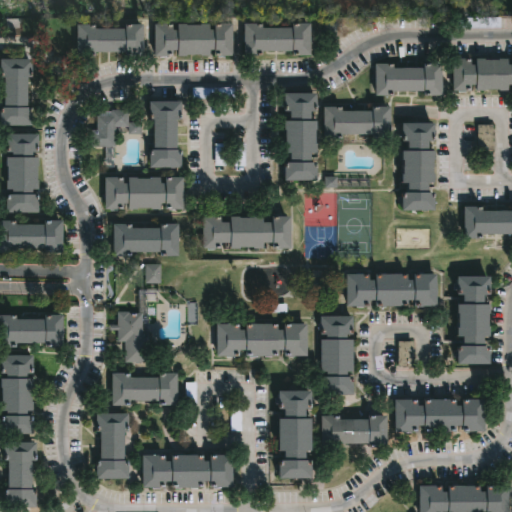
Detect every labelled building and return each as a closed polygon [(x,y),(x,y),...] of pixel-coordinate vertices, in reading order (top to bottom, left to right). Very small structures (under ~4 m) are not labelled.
[(500,17),(463,18),(464,29),(500,28),(500,17)] [(324,36),(336,35),(335,21),(323,22),(324,36)] [(312,23),(312,56),(293,56),(293,51),(264,51),(264,56),(246,56),(245,24),(264,23),(264,28),(293,28),(293,24),(312,23)] [(143,24),(144,57),(124,57),(124,52),(94,52),(94,57),(76,57),(76,24),(94,24),(94,29),(124,29),(124,25),(143,24)] [(234,24),(234,57),(217,57),(217,50),(210,50),(210,57),(178,56),(179,51),(174,51),(174,58),(157,57),(157,25),(174,25),(174,31),(178,31),(178,24),(202,26),(202,24),(211,24),(211,30),(215,30),(215,24),(234,24)] [(511,85),(509,86),(509,91),(500,91),(500,90),(477,91),(477,85),(472,85),(472,91),(454,91),(454,58),(472,58),(472,65),(477,65),(477,59),(500,60),(500,59),(509,58),(509,64),(511,64),(511,85)] [(28,78),(28,108),(33,108),(33,126),(0,126),(0,107),(3,107),(3,78),(0,78),(0,59),(31,60),(31,78),(28,78)] [(444,64),(444,97),(425,96),(425,91),(395,91),(395,95),(378,95),(378,63),(395,63),(395,68),(425,68),(425,64),(444,64)] [(233,87),(192,88),(192,99),(234,98),(233,87)] [(311,112),(311,121),(317,121),(316,145),(318,145),(318,154),(312,154),(312,163),(317,163),(317,181),(286,181),(286,163),(291,163),(292,154),(286,154),(287,131),(286,131),(286,121),(291,121),(291,112),(285,112),(285,93),(317,94),(317,112),(311,112)] [(182,119),(182,121),(178,121),(178,151),(182,151),(182,169),(150,169),(150,150),(154,150),(154,121),(149,121),(149,103),(182,103),(182,119)] [(392,107),(391,141),(372,141),(372,136),(343,135),(343,140),(323,140),(324,107),(342,108),(342,111),(372,112),(372,107),(392,107)] [(130,110),(130,123),(145,123),(145,128),(142,128),(142,134),(129,134),(129,127),(117,127),(116,147),(92,147),(93,129),(98,129),(98,115),(112,116),(112,110),(130,110)] [(430,142),(430,151),(435,151),(435,184),(430,184),(430,194),(436,194),(436,212),(405,212),(405,193),(410,193),(410,184),(404,184),(404,174),(405,173),(404,151),(409,151),(409,142),(404,142),(404,124),(435,124),(435,142),(430,142)] [(485,151),(479,151),(479,125),(494,125),(494,151),(485,151)] [(33,153),(33,157),(38,157),(38,190),(34,190),(34,195),(39,195),(39,213),(8,212),(8,195),(13,195),(13,190),(7,190),(8,167),(7,167),(7,158),(13,158),(13,153),(7,153),(7,135),(38,135),(38,153),(33,153)] [(214,166),(224,166),(225,144),(215,144),(214,166)] [(245,166),(245,147),(235,147),(234,166),(245,166)] [(365,174),(365,177),(369,177),(369,188),(323,189),(323,177),(332,177),(332,173),(365,173),(365,174)] [(184,177),(184,211),(165,211),(165,203),(161,203),(161,210),(128,210),(128,204),(123,204),(123,209),(105,209),(105,177),(124,177),(124,183),(128,183),(127,177),(138,177),(138,179),(160,177),(160,183),(165,183),(165,177),(184,177)] [(511,236),(484,236),(484,240),(465,239),(466,207),(485,207),(485,212),(511,212),(511,236)] [(292,222),(291,249),(273,249),(273,244),(263,244),(263,251),(255,251),(255,249),(231,250),(231,244),(222,244),(222,251),(204,251),(204,218),(222,218),(222,223),(232,223),(232,217),(255,219),(255,218),(264,218),(263,224),(273,224),(273,217),(292,218),(292,222)] [(64,221),(64,254),(45,254),(45,249),(16,249),(17,254),(0,254),(0,221),(16,221),(16,225),(45,225),(45,221),(64,221)] [(178,224),(178,257),(160,257),(160,252),(132,252),(131,258),(113,258),(113,225),(131,225),(131,229),(160,229),(160,224),(178,224)] [(145,284),(160,284),(160,265),(145,265),(145,284)] [(438,271),(439,304),(416,304),(416,299),(409,299),(409,304),(377,304),(377,298),(365,298),(366,304),(348,304),(347,272),(370,272),(370,278),(377,278),(377,272),(408,271),(409,278),(416,278),(416,272),(438,271)] [(487,291),(486,301),(491,301),(491,334),(487,333),(487,342),(491,342),(491,362),(459,361),(459,343),(464,343),(464,334),(459,334),(459,324),(461,324),(462,310),(460,310),(460,301),(465,301),(465,291),(459,291),(460,273),(491,273),(491,291),(487,291)] [(148,301),(148,349),(158,350),(158,361),(125,361),(125,341),(118,341),(118,330),(111,330),(111,326),(118,326),(118,312),(139,314),(139,289),(147,289),(147,286),(157,286),(157,301),(148,301)] [(63,315),(63,342),(16,341),(16,346),(0,346),(0,312),(17,312),(17,317),(44,317),(44,313),(63,313),(63,315)] [(349,334),(349,339),(354,339),(354,371),(349,371),(349,377),(354,377),(354,395),(323,394),(323,376),(329,376),(329,371),(323,371),(323,339),(328,339),(328,334),(322,334),(323,315),(354,315),(354,333),(349,334)] [(308,322),(308,355),(285,355),(285,348),(279,348),(279,355),(247,355),(247,349),(240,349),(240,355),(218,355),(218,322),(241,322),(241,329),(246,329),(246,323),(279,322),(279,328),(285,328),(285,322),(308,322)] [(416,367),(399,367),(399,340),(415,340),(416,367)] [(27,372),(27,377),(33,377),(33,409),(29,409),(29,414),(34,414),(34,433),(2,432),(2,414),(7,415),(7,409),(1,409),(1,400),(3,400),(3,386),(1,386),(1,377),(7,377),(7,372),(1,372),(1,353),(33,354),(33,372),(27,372)] [(177,371),(177,404),(159,404),(159,400),(131,400),(131,403),(113,403),(113,371),(131,371),(131,375),(159,375),(159,371),(177,371)] [(185,384),(186,406),(196,405),(195,383),(185,384)] [(307,406),(307,417),(313,417),(312,449),(307,449),(307,457),(312,457),(312,477),(281,476),(281,458),(286,458),(286,449),(280,449),(280,417),(286,417),(286,407),(279,407),(280,389),(311,389),(311,406),(307,406)] [(486,398),(486,430),(464,430),(464,424),(457,424),(457,431),(425,431),(425,424),(418,424),(418,430),(396,430),(396,398),(419,398),(419,404),(424,404),(424,398),(456,398),(456,404),(462,404),(462,398),(486,398)] [(124,429),(124,457),(128,457),(128,476),(97,476),(97,457),(101,457),(101,429),(96,429),(96,410),(128,411),(128,429),(124,429)] [(340,414),(340,419),(369,418),(369,415),(387,415),(387,447),(369,447),(369,443),(340,443),(340,445),(323,445),(323,414),(340,414)] [(36,440),(36,460),(33,460),(33,488),(37,488),(37,505),(4,505),(4,488),(8,488),(8,459),(4,459),(4,440),(36,440)] [(232,454),(232,486),(209,486),(209,480),(203,480),(203,487),(170,487),(170,481),(164,481),(164,486),(143,486),(142,454),(164,454),(164,460),(170,460),(170,454),(204,454),(204,461),(208,461),(208,454),(232,454)] [(509,484),(509,511),(449,511),(449,510),(442,511),(420,511),(420,484),(442,484),(442,490),(448,490),(448,484),(480,483),(480,490),(487,490),(487,484),(509,484)]
